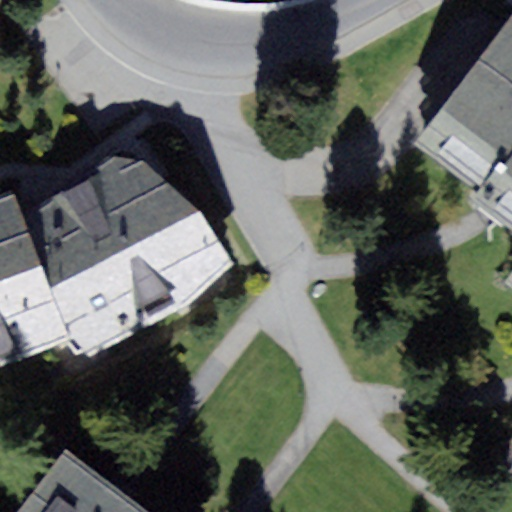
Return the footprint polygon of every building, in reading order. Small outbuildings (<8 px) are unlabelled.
[(511,167),(511,28),(423,140),(491,194),(511,167)] [(44,235),(107,359),(259,283),(196,158),(44,235)] [(511,180),(501,194),(511,202),(511,180)] [(0,226),(0,373),(81,344),(33,214),(0,226)] [(158,511),(77,453),(32,511),(158,511)]
